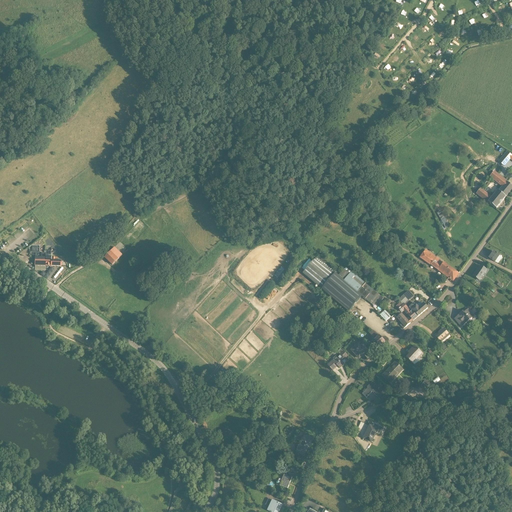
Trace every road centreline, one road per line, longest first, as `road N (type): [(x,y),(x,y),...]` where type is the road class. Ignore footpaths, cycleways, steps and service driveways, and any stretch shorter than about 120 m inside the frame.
road 1 (unclassified): [(204,511),(216,469),(164,370),(52,286),(0,259)]
road 2 (unclassified): [(332,420),(352,378),(445,295),(511,204)]
road 3 (track): [(212,375),(302,277)]
